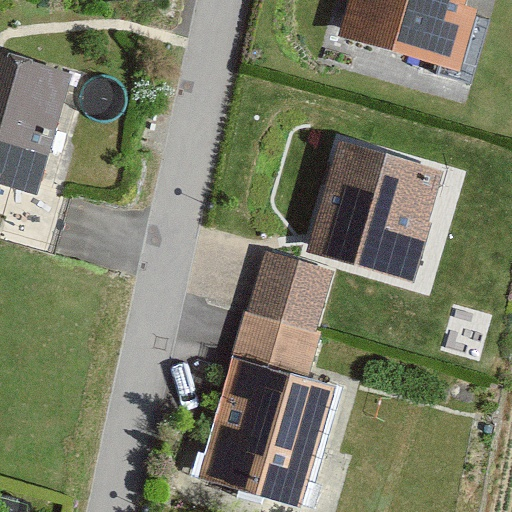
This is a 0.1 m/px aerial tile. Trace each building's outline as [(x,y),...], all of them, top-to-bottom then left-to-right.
[(467,0),(357,0),(346,41),(459,73),(475,16),(464,13),(467,0)] [(67,85),(0,65),(0,190),(34,200),(67,85)] [(442,178),(336,149),(306,259),(412,288),(442,178)] [(265,260),(248,315),(317,335),(332,279),(265,260)] [(317,335),(248,315),(233,364),(302,385),(317,335)] [(302,385),(233,364),(193,488),(270,511),(299,511),(337,398),(302,385)]
